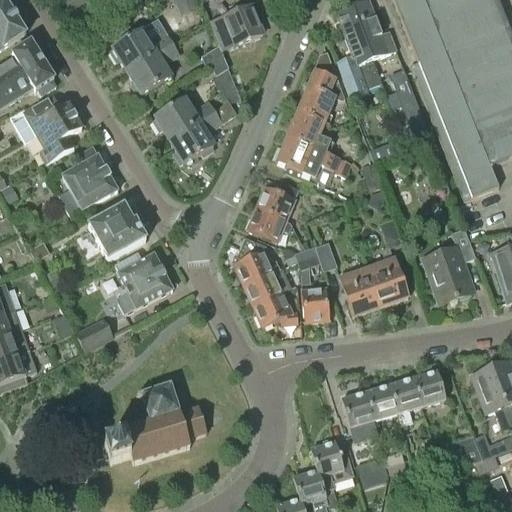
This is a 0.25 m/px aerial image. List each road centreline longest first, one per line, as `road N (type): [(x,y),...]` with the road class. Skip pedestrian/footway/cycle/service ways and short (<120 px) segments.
road 1 (residential): [(30,0),(158,209),(197,236)]
road 2 (residential): [(197,236),(311,0)]
road 3 (residential): [(257,372),(511,326)]
road 4 (residential): [(222,511),(272,446),(272,408),(257,372)]
road 5 (residential): [(197,236),(202,275),(257,372)]
